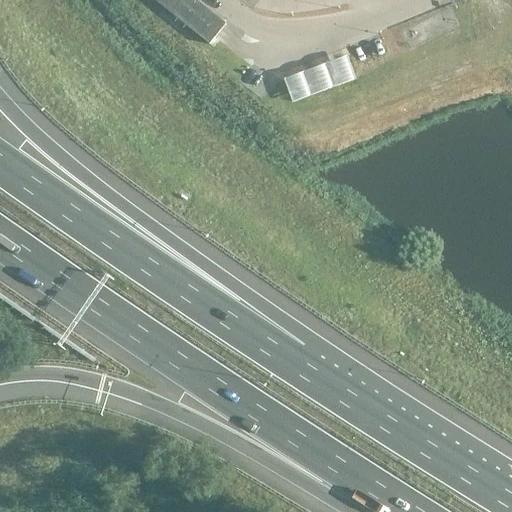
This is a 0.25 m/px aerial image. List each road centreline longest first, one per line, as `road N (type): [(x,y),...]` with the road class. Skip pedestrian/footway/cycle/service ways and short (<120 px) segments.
road 1 (motorway): [(0,242),(408,511)]
road 2 (motorway): [(0,381),(63,378),(134,394),(393,511)]
road 3 (motorway): [(286,349),(34,136),(0,98)]
road 4 (motorway): [(286,349),(0,149)]
road 5 (motorway): [(511,487),(286,349)]
